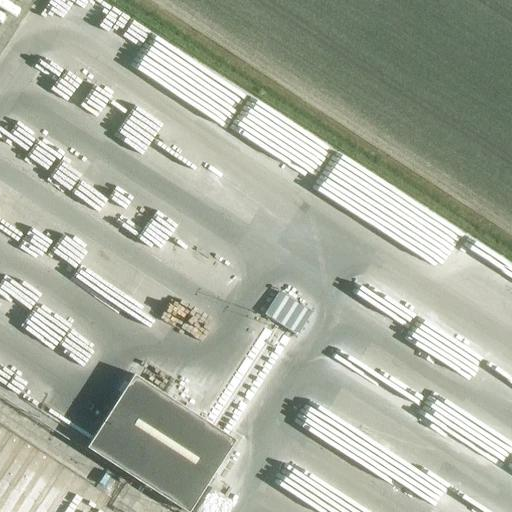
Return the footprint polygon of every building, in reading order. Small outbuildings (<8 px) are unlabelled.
[(57,119),(58,129),(71,137),(71,143),(103,163),(111,162),(109,144),(84,128),(89,119),(70,108),(66,108),(64,92),(47,82),(53,72),(29,57),(14,59),(18,96),(28,102),(43,100),(44,110),(57,119)] [(19,149),(0,135),(0,155),(9,162),(19,149)] [(61,199),(76,176),(28,144),(13,168),(61,199)] [(310,169),(300,188),(343,212),(338,222),(351,230),(345,240),(401,272),(423,233),(310,169)] [(64,208),(106,228),(118,203),(76,183),(64,208)] [(263,315),(296,336),(311,313),(278,292),(263,315)] [(0,341),(39,365),(51,347),(0,315),(0,341)] [(316,373),(384,415),(404,383),(335,341),(316,373)] [(187,511),(189,511),(235,440),(134,375),(88,448),(187,511)] [(401,471),(383,499),(403,511),(472,511),(446,495),(447,492),(431,482),(427,488),(401,471)]
